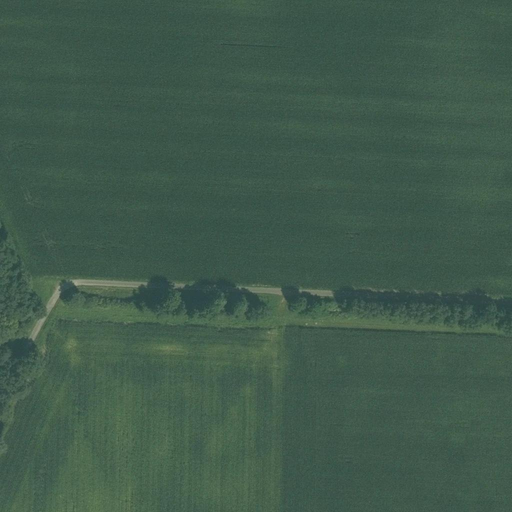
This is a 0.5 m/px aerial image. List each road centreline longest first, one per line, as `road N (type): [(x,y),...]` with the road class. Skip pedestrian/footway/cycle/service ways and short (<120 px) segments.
road 1 (residential): [(52,301),(511,312)]
road 2 (track): [(0,432),(52,301)]
